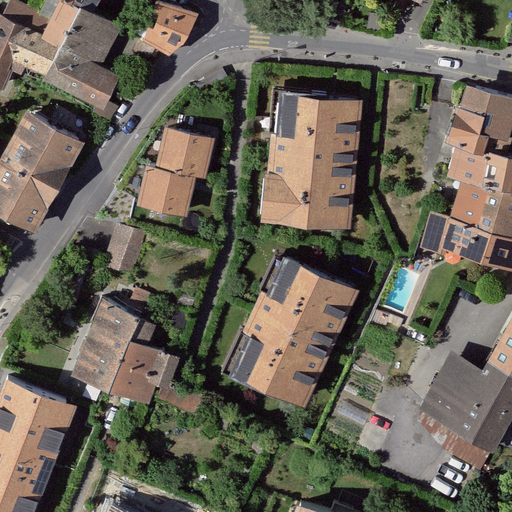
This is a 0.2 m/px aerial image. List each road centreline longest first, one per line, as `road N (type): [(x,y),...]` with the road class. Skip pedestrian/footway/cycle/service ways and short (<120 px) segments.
road 1 (tertiary): [(38,250),(160,81),(233,25)]
road 2 (tertiary): [(233,25),(511,72)]
